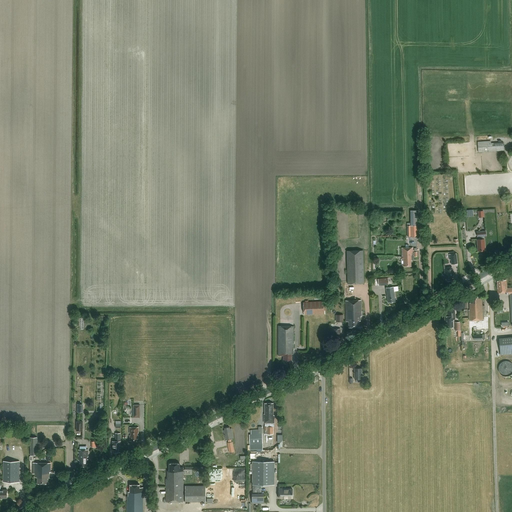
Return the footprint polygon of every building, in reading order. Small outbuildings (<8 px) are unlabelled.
[(490,141),(478,142),(479,153),(495,152),(495,150),(504,150),(503,142),(491,143),(490,141)] [(418,236),(418,226),(407,226),(407,236),(418,236)] [(484,235),(487,235),(486,231),(477,232),(477,236),(479,236),(479,239),(477,239),(478,251),(486,250),(484,238),(484,235)] [(417,256),(417,252),(413,252),(413,248),(399,248),(400,256),(402,256),(402,266),(411,266),(411,260),(414,260),(414,256),(417,256)] [(347,250),(348,284),(365,283),(364,250),(347,250)] [(457,263),(456,253),(449,254),(450,260),(451,260),(451,264),(457,263)] [(453,276),(452,267),(444,268),(446,279),(447,279),(447,281),(452,280),(452,278),(453,278),(453,276)] [(376,279),(377,286),(389,284),(388,278),(376,279)] [(510,294),(511,325),(511,287),(507,288),(506,280),(503,280),(503,278),(499,279),(499,281),(497,281),(497,284),(498,293),(507,292),(507,294),(510,294)] [(395,301),(393,287),(386,288),(388,302),(395,301)] [(483,320),(482,296),(471,297),(471,303),(470,303),(470,310),(469,310),(469,321),(483,320)] [(362,316),(361,300),(346,301),(346,321),(349,321),(349,327),(359,327),(359,321),(360,321),(360,316),(362,316)] [(304,302),(305,315),(326,314),(325,301),(304,302)] [(294,343),(294,326),(278,326),(278,356),(283,356),(283,361),(292,361),(292,354),(293,354),(294,343)] [(340,329),(332,330),(329,330),(330,337),(333,337),(334,341),(335,341),(336,342),(340,341),(340,340),(342,340),(340,329)] [(511,336),(499,338),(501,355),(511,353),(511,336)] [(264,423),(265,423),(265,427),(264,427),(264,430),(267,430),(267,434),(273,434),(273,427),(274,427),(274,423),(274,415),(273,415),(273,403),(265,403),(265,414),(264,414),(264,423)] [(263,450),(262,434),(262,426),(258,427),(258,430),(251,430),(251,434),(249,434),(250,450),(263,450)] [(139,427),(130,427),(130,433),(131,433),(131,435),(130,435),(130,441),(137,441),(137,439),(139,439),(139,435),(138,435),(138,432),(139,432),(139,427)] [(231,442),(231,439),(233,438),(231,428),(230,429),(229,427),(225,428),(225,430),(223,430),(225,440),(228,440),(229,442),(228,443),(229,452),(234,452),(232,442),(231,442)] [(114,452),(121,452),(121,441),(121,433),(117,433),(116,441),(113,441),(113,450),(114,450),(114,452)] [(88,464),(88,459),(87,459),(87,457),(88,457),(88,450),(78,450),(78,453),(79,453),(79,456),(78,456),(78,460),(79,460),(79,463),(81,463),(81,466),(86,466),(86,464),(88,464)] [(3,461),(3,482),(20,482),(20,461),(3,461)] [(274,462),(253,461),(253,484),(274,484),(274,462)] [(51,463),(35,463),(33,463),(33,474),(35,474),(35,477),(37,477),(37,483),(48,483),(48,477),(49,477),(49,473),(51,473),(51,463)] [(183,502),(183,467),(180,467),(180,463),(169,463),(169,471),(167,471),(167,478),(166,478),(166,502),(183,502)] [(142,511),(143,487),(140,487),(140,484),(130,484),(130,492),(128,492),(128,496),(127,496),(126,511),(142,511)] [(287,490),(285,490),(285,488),(279,488),(279,498),(292,498),(292,489),(287,489),(287,490)] [(264,503),(264,493),(252,494),(252,503),(264,503)]
